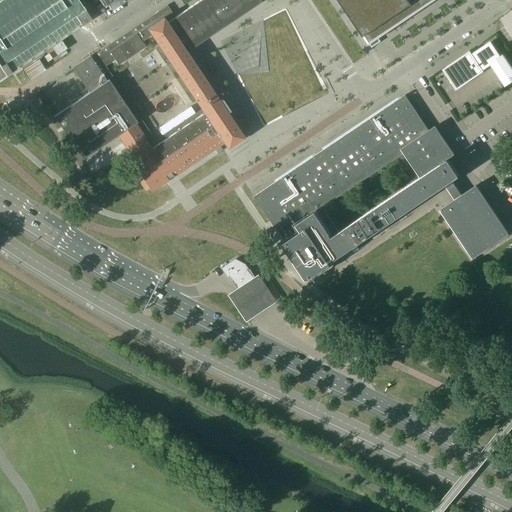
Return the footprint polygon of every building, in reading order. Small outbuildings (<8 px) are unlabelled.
[(0,0),(0,78),(6,74),(0,65),(0,0),(101,0),(103,1),(100,3),(101,3),(104,1),(108,7),(116,1),(117,0),(0,0)] [(0,0),(0,65),(6,74),(60,38),(69,32),(74,29),(90,17),(78,0),(0,0)] [(186,52),(260,2),(259,0),(200,0),(175,17),(167,5),(90,57),(89,56),(71,68),(72,69),(74,71),(88,93),(75,102),(53,116),(81,158),(103,144),(116,135),(122,144),(137,166),(131,170),(145,191),(149,188),(150,191),(168,179),(168,178),(172,176),(223,142),(227,148),(243,137),(225,110),(227,109),(222,102),(220,103),(186,52)] [(339,0),(369,44),(434,0),(339,0)] [(275,49),(293,38),(272,4),(254,15),(275,49)] [(442,70),(456,90),(483,72),(482,71),(490,65),(505,86),(511,81),(511,68),(503,54),(499,57),(492,45),(473,57),(469,51),(442,70)] [(48,67),(45,63),(47,62),(43,56),(24,68),(30,78),(48,67)] [(318,273),(331,264),(330,262),(335,259),(445,186),(452,181),(459,176),(448,159),(454,155),(435,126),(428,130),(404,95),(322,150),(281,178),(280,176),(274,180),(275,182),(254,196),(277,232),(278,232),(284,241),(284,242),(308,279),(318,273)] [(509,234),(476,185),(472,187),(461,195),(454,200),(440,209),(459,239),(462,243),(473,258),(509,234)] [(236,259),(221,268),(227,277),(229,276),(235,284),(234,285),(235,286),(236,286),(238,289),(255,279),(250,270),(250,269),(249,269),(246,264),(236,259)] [(339,263),(335,259),(330,262),(331,264),(318,273),(320,276),(339,263)] [(276,304),(259,276),(255,279),(238,289),(233,293),(228,296),(245,324),(250,320),(262,313),(273,306),(276,304)] [(485,423),(476,412),(469,418),(478,429),(485,423)]
